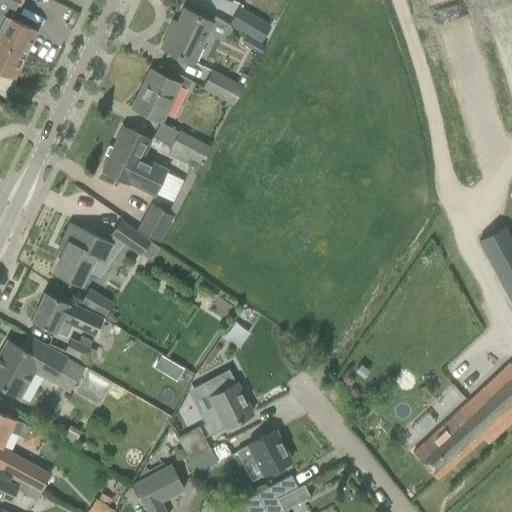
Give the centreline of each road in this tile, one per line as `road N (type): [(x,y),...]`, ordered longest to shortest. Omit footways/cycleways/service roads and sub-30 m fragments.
road 1 (track): [(511,329),(457,224),(393,0)]
road 2 (tertiary): [(0,248),(117,0)]
road 3 (unclassified): [(400,511),(291,382)]
